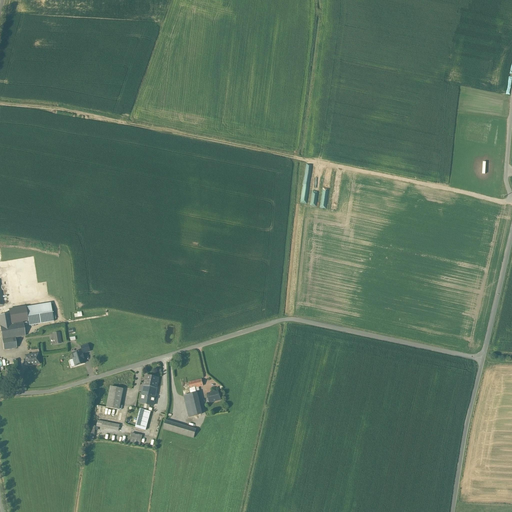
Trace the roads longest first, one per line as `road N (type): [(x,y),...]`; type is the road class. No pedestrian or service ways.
road 1 (track): [(0,103),(511,198)]
road 2 (unclassified): [(482,358),(284,318),(43,393),(0,395)]
road 3 (unclassified): [(452,511),(482,358)]
road 4 (unclassified): [(482,358),(511,228)]
